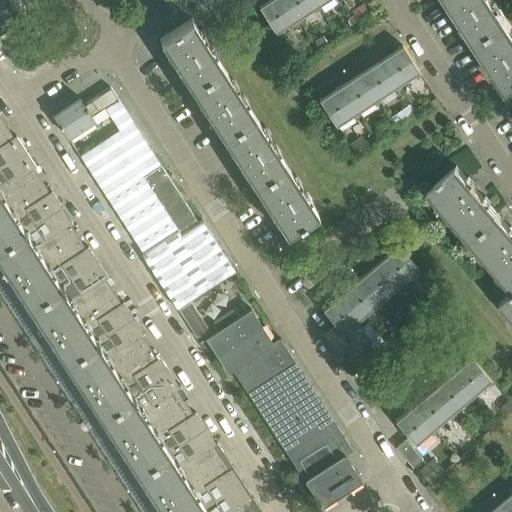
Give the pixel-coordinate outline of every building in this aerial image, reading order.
[(0,0),(0,34),(23,20),(10,0),(0,0)] [(301,23),(298,19),(286,0),(270,0),(260,7),(277,33),(292,23),(296,27),(301,23)] [(321,9),(319,5),(315,0),(286,0),(298,19),(313,9),(317,13),(321,9)] [(448,0),(476,41),(507,21),(493,0),(448,0)] [(194,92),(226,71),(192,19),(160,39),(194,92)] [(511,86),(511,28),(507,21),(476,41),(507,90),(511,86)] [(403,46),(382,59),(398,85),(414,75),(417,79),(422,75),(403,46)] [(401,89),(398,85),(382,59),(362,72),(378,98),(392,89),(396,93),(401,89)] [(194,92),(224,137),(255,117),(226,71),(194,92)] [(381,102),(378,98),(362,72),(341,86),(358,111),(372,102),(376,106),(381,102)] [(360,115),(358,111),(341,86),(320,99),(337,125),(352,115),(356,119),(360,115)] [(111,88),(84,105),(95,121),(69,138),(143,252),(142,254),(177,309),(236,270),(203,220),(199,222),(111,88)] [(95,121),(84,105),(79,98),(54,114),(69,138),(95,121)] [(0,113),(2,112),(0,109),(0,168),(27,151),(16,134),(14,136),(0,115),(0,113)] [(224,137),(255,185),(286,164),(255,117),(224,137)] [(37,167),(27,151),(0,168),(0,247),(63,206),(52,190),(50,192),(35,169),(37,167)] [(255,185),(278,221),(287,234),(318,214),(286,164),(255,185)] [(429,192),(471,241),(500,216),(458,167),(429,192)] [(74,223),(63,206),(0,247),(0,260),(30,306),(99,262),(88,246),(86,248),(71,225),(74,223)] [(511,229),(500,216),(471,241),(511,288),(511,229)] [(399,244),(380,261),(400,284),(413,272),(418,276),(422,271),(399,244)] [(380,261),(361,277),(381,300),(394,289),(399,292),(403,288),(400,284),(380,261)] [(109,278),(99,262),(30,306),(65,362),(135,317),(124,301),(121,303),(106,280),(109,278)] [(384,303),(381,300),(361,277),(342,293),(363,316),(376,305),(380,308),(384,303)] [(224,309),(241,299),(231,282),(214,292),(224,309)] [(324,309),(338,326),(342,330),(344,332),(357,321),(361,325),(366,320),(363,316),(342,293),(324,309)] [(511,293),(501,303),(511,315),(511,293)] [(250,308),(238,316),(233,308),(214,321),(219,328),(205,337),(210,344),(228,373),(233,370),(319,500),(322,506),(362,479),(345,454),(353,449),(280,337),(273,342),(262,326),(250,308)] [(65,362),(101,417),(170,372),(160,356),(157,358),(142,335),(145,333),(135,317),(65,362)] [(338,333),(342,330),(338,326),(335,329),(333,327),(323,335),(340,356),(350,347),(338,333)] [(471,356),(452,372),(472,395),(485,383),(489,387),(493,382),(471,356)] [(181,388),(170,372),(101,417),(137,472),(206,427),(196,411),(193,413),(178,390),(181,388)] [(475,398),(472,395),(452,372),(434,388),(453,411),(466,399),(471,403),(475,398)] [(434,388),(415,404),(434,427),(448,415),(452,419),(456,414),(453,411),(434,388)] [(437,431),(434,427),(415,404),(396,420),(410,437),(414,441),(415,443),(429,432),(433,435),(437,431)] [(217,444),(206,427),(137,472),(163,511),(196,511),(242,482),(232,467),(229,469),(214,446),(217,444)] [(413,467),(413,466),(422,458),(410,444),(414,441),(410,437),(407,441),(405,439),(396,447),(413,467)] [(252,498),(242,482),(196,511),(257,511),(250,500),(252,498)] [(511,511),(511,506),(505,499),(489,511),(511,511)]
